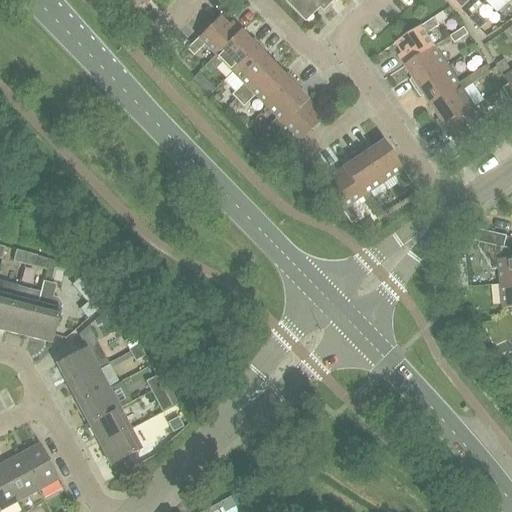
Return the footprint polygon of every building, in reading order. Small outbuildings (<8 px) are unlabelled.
[(150,0),(123,0),(133,10),(142,1),(145,5),(150,0)] [(323,12),(334,0),(286,0),(285,2),(305,22),(319,9),(323,12)] [(475,12),(487,2),(485,0),(450,0),(480,30),(487,24),(475,12)] [(444,12),(434,18),(438,24),(448,18),(444,12)] [(216,56),(240,32),(232,23),(228,26),(220,18),(187,50),(194,56),(205,45),(216,56)] [(406,67),(435,48),(426,35),(440,26),(438,24),(434,18),(396,43),(403,54),(399,56),(406,67)] [(470,34),(465,27),(452,36),(456,43),(470,34)] [(232,73),(261,45),(254,39),(250,42),(240,32),(216,56),(204,67),(210,73),(222,62),(232,73)] [(238,101),(274,66),(264,56),(267,52),(261,45),(232,73),(243,84),(232,95),(238,101)] [(415,90),(448,68),(435,48),(406,67),(414,79),(410,82),(415,90)] [(511,71),(504,60),(497,65),(509,85),(511,88),(511,71)] [(266,107),(294,80),(287,73),(284,77),(274,66),(238,101),(244,108),(255,96),(266,107)] [(486,67),(472,76),(477,82),(490,73),(486,67)] [(461,88),(459,84),(448,68),(415,90),(420,98),(425,95),(433,107),(461,88)] [(193,79),(198,85),(201,88),(208,82),(205,79),(200,73),(193,79)] [(459,84),(461,88),(464,91),(477,82),(472,76),(459,84)] [(271,136),(283,125),(307,101),(297,90),(301,87),(294,80),(266,107),(277,118),(265,130),(271,136)] [(511,88),(509,85),(503,89),(511,102),(511,88)] [(475,108),(464,91),(461,88),(433,107),(441,119),(436,121),(442,130),(475,108)] [(307,101),(283,125),(293,136),(282,147),(288,153),(321,122),(312,113),(316,109),(307,101)] [(475,108),(442,130),(447,138),(451,135),(460,147),(488,128),(475,108)] [(360,151),(382,184),(395,175),(404,188),(411,183),(384,141),(371,150),(368,145),(360,151)] [(369,192),(382,184),(360,151),(352,156),(355,160),(343,168),(362,197),(371,210),(378,206),(369,192)] [(350,206),(362,197),(343,168),(333,175),(336,179),(325,186),(351,224),(359,219),(350,206)] [(505,249),(505,248),(507,237),(478,230),(475,242),(480,243),(505,249)] [(509,249),(505,248),(505,249),(480,243),(478,248),(492,271),(500,270),(502,285),(511,283),(511,258),(510,259),(509,249)] [(24,265),(27,253),(16,250),(13,262),(24,265)] [(27,253),(24,265),(35,267),(38,256),(27,253)] [(49,259),(38,256),(35,268),(46,270),(49,259)] [(468,288),(467,276),(454,277),(455,289),(468,288)] [(0,330),(7,333),(15,299),(18,287),(0,282),(0,330)] [(51,298),(52,294),(54,286),(43,283),(37,305),(29,338),(52,344),(61,306),(57,300),(51,298)] [(511,283),(502,285),(504,309),(511,308),(511,283)] [(98,293),(86,304),(79,310),(87,320),(107,303),(98,293)] [(37,305),(15,299),(7,333),(29,338),(37,305)] [(490,338),(511,327),(511,313),(485,326),(490,338)] [(511,327),(490,338),(495,349),(511,341),(511,327)] [(129,352),(140,346),(135,336),(124,342),(129,352)] [(140,346),(129,352),(135,362),(145,356),(140,346)] [(66,386),(97,369),(86,348),(55,365),(66,386)] [(77,406),(108,389),(97,369),(66,386),(77,406)] [(151,392),(161,387),(156,377),(146,382),(151,392)] [(161,387),(151,392),(162,413),(172,407),(161,387)] [(88,426),(119,409),(108,389),(77,406),(88,426)] [(99,446),(130,429),(119,409),(88,426),(99,446)] [(173,433),(183,428),(178,417),(167,423),(173,433)] [(130,429),(99,446),(110,466),(141,450),(130,429)] [(19,455),(38,491),(59,480),(40,444),(19,455)] [(0,468),(18,502),(38,491),(19,455),(0,465),(0,468)] [(0,511),(18,502),(0,468),(0,511)] [(234,495),(230,498),(235,508),(237,511),(242,509),(244,508),(236,494),(234,495)] [(230,498),(219,503),(222,508),(223,511),(226,511),(235,508),(230,498)] [(219,503),(209,509),(210,511),(215,511),(222,508),(219,503)]
